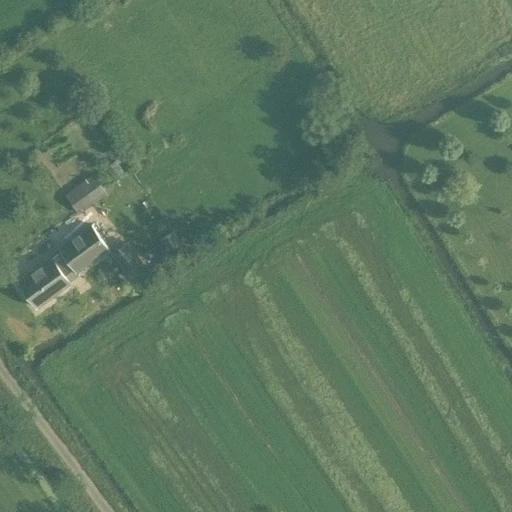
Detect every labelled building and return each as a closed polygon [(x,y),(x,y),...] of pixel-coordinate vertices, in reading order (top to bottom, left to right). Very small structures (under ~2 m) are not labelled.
[(115,179),(125,172),(116,160),(106,167),(115,179)] [(187,231),(246,191),(236,175),(223,184),(226,188),(179,219),(187,231)] [(93,199),(102,192),(92,178),(83,185),(81,183),(64,195),(78,215),(95,203),(93,199)] [(59,248),(61,252),(52,258),(52,257),(18,282),(36,307),(70,283),(65,275),(74,269),(75,272),(108,248),(92,224),(59,248)] [(173,231),(160,239),(169,252),(181,243),(173,231)] [(145,267),(128,242),(112,253),(129,278),(145,267)]
